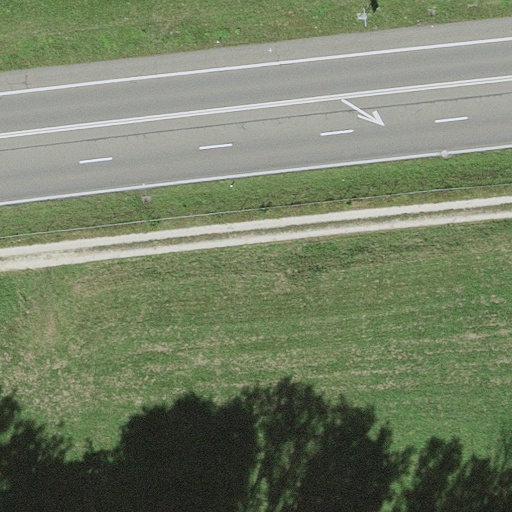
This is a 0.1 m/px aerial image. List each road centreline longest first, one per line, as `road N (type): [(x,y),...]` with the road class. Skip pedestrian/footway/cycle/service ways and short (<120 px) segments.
road 1 (secondary): [(511,72),(0,135)]
road 2 (track): [(0,268),(511,209)]
